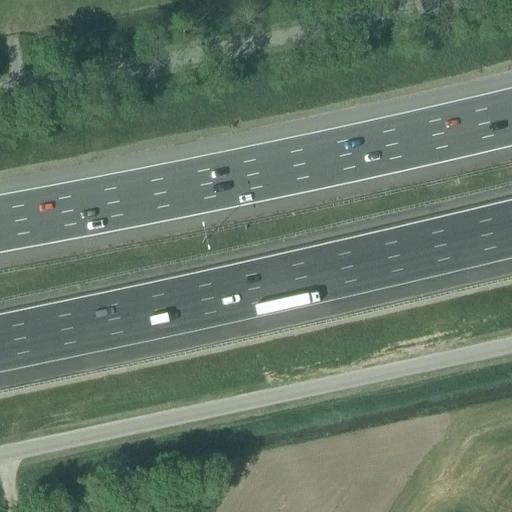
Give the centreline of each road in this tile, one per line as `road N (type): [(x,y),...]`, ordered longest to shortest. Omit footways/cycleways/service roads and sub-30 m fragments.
road 1 (motorway): [(0,348),(511,226)]
road 2 (unclassified): [(511,347),(0,457)]
road 3 (motorway): [(511,117),(0,225)]
road 4 (unclassified): [(0,96),(448,0)]
